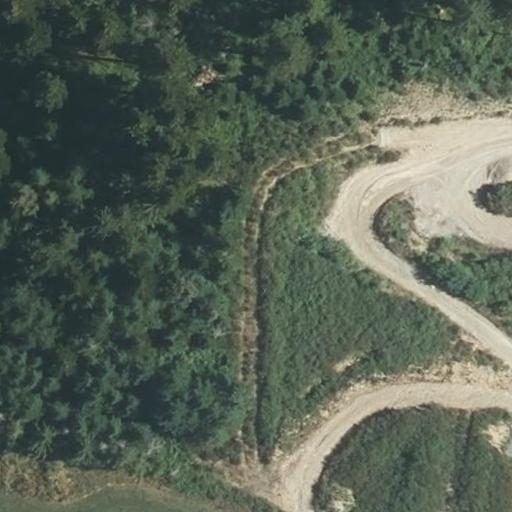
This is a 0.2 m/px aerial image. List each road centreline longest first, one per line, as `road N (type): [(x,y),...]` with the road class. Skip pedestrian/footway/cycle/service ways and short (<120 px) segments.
road 1 (track): [(304,511),(262,474),(251,447),(253,294),(265,196),(282,168),(355,137),(425,127),(511,134)]
road 2 (track): [(476,196),(429,179),(399,179),(377,191),(364,212),(368,241),(511,350)]
road 3 (track): [(511,388),(471,402),(460,511)]
